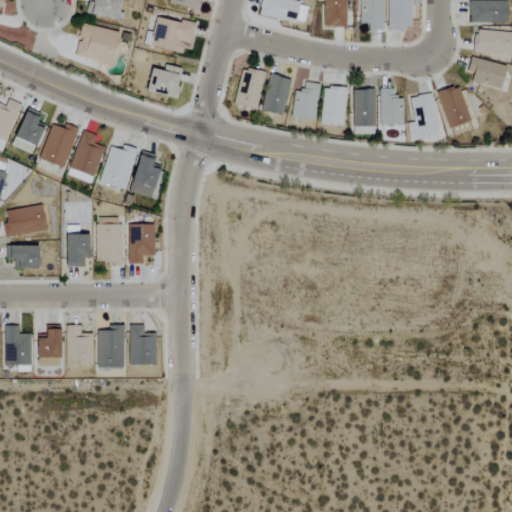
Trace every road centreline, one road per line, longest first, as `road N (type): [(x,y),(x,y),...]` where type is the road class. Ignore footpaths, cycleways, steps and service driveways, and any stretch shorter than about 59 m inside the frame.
road 1 (tertiary): [(511,168),(396,169),(199,137),(83,98),(0,58)]
road 2 (residential): [(170,511),(189,437),(186,207),(231,0)]
road 3 (residential): [(436,59),(333,55),(222,33)]
road 4 (residential): [(0,295),(186,295)]
